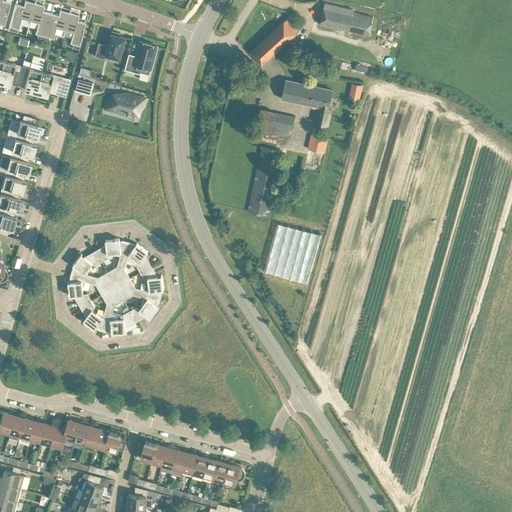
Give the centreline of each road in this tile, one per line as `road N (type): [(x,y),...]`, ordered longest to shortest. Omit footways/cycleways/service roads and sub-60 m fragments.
road 1 (tertiary): [(306,395),(209,247),(192,206),(182,111),(200,35)]
road 2 (residential): [(56,269),(63,317),(99,343),(146,338),(174,303),(167,255),(133,228),(85,233)]
road 3 (residential): [(26,260),(58,121),(0,102)]
road 4 (residential): [(138,419),(0,392)]
road 5 (tertiary): [(378,511),(306,395)]
road 6 (residential): [(268,455),(138,419)]
